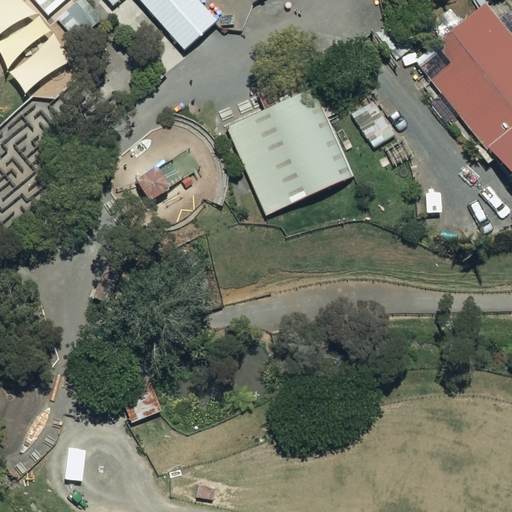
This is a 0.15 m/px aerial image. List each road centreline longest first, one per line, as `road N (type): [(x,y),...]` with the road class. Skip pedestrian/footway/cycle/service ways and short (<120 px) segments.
road 1 (unknown): [(511,304),(333,301),(227,321),(159,346),(113,384),(96,426),(98,474),(113,493),(156,511)]
road 2 (track): [(322,0),(115,130),(67,241),(30,278)]
road 3 (track): [(337,0),(438,167),(461,237)]
